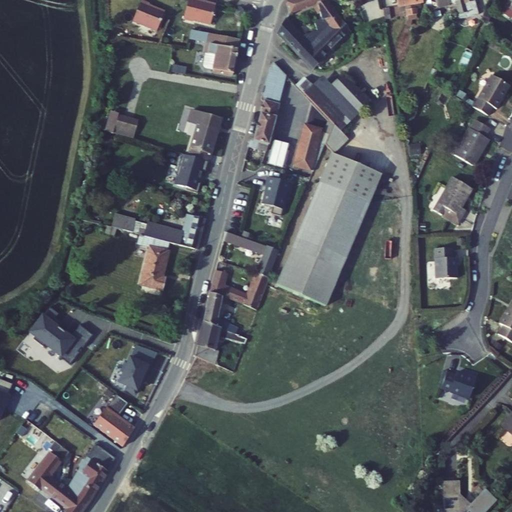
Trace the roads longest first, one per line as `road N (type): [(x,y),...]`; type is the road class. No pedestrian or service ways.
road 1 (tertiary): [(274,0),(184,352),(96,511)]
road 2 (residential): [(511,165),(482,226),(479,299),(465,335)]
